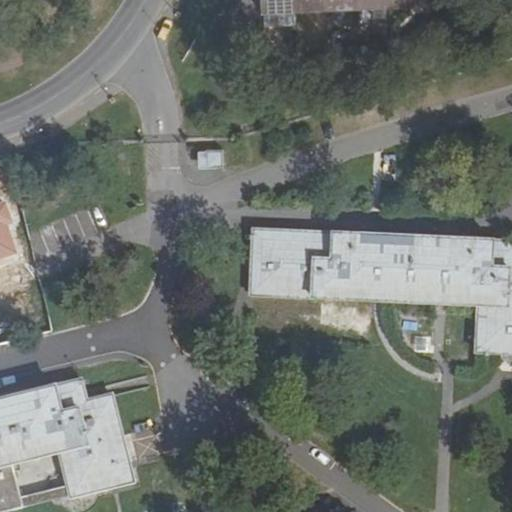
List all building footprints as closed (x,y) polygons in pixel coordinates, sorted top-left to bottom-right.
[(261,0),(263,15),(295,14),(294,0),(261,0)] [(326,0),(294,0),(295,14),(327,12),(326,0)] [(357,0),(326,0),(327,12),(358,11),(357,0)] [(357,0),(358,11),(390,9),(389,0),(357,0)] [(421,0),(389,0),(390,9),(421,7),(421,0)] [(204,169),(223,169),(222,152),(204,152),(204,169)] [(420,304),(423,242),(253,233),(250,295),(420,304)] [(511,246),(423,242),(420,304),(478,307),(476,354),(511,355),(511,246)] [(0,402),(0,511),(10,511),(23,510),(12,464),(59,453),(70,497),(96,491),(106,488),(131,482),(110,397),(85,404),(82,392),(79,383),(0,402)]
